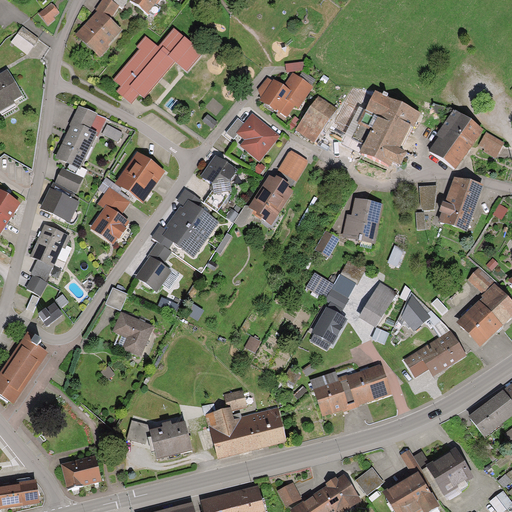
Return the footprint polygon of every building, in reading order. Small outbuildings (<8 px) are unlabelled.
[(102,0),(101,1),(111,10),(117,4),(112,0),(102,0)] [(157,0),(131,0),(148,12),(157,0)] [(60,9),(52,1),(38,14),(48,25),(55,18),(52,16),(60,9)] [(111,10),(101,1),(95,8),(99,12),(105,17),(111,10)] [(105,17),(99,12),(86,25),(84,23),(77,32),(96,49),(104,39),(106,42),(118,29),(105,17)] [(138,43),(141,45),(114,77),(121,83),(116,88),(127,97),(131,91),(134,94),(139,89),(143,93),(174,58),(186,68),(201,51),(173,27),(157,46),(144,35),(138,43)] [(34,47),(39,40),(23,28),(18,35),(34,47)] [(302,60),(284,62),(285,70),(302,68),(302,60)] [(0,108),(22,95),(8,73),(0,77),(0,108)] [(327,77),(322,73),(318,78),(323,82),(327,77)] [(275,83),(269,80),(259,93),(263,100),(279,112),(289,99),(298,107),(313,87),(295,75),(286,89),(276,82),(275,83)] [(381,93),(374,89),(366,106),(379,113),(364,144),(360,152),(387,165),(391,158),(399,163),(404,152),(396,148),(415,109),(386,95),(387,93),(382,90),(381,93)] [(303,114),(323,128),(335,110),(315,97),(303,114)] [(445,107),(432,100),(428,108),(441,115),(445,107)] [(72,122),(94,132),(97,134),(106,115),(79,103),(70,121),(72,122)] [(366,106),(360,103),(345,134),(364,144),(379,113),(366,106)] [(452,125),(461,113),(453,108),(436,133),(443,138),(452,125)] [(215,121),(206,113),(201,119),(209,127),(215,121)] [(244,123),(238,130),(250,141),(245,148),(258,158),(277,134),(252,113),(244,123)] [(452,125),(472,139),(481,127),(461,113),(452,125)] [(323,128),(303,114),(296,124),(316,138),(323,128)] [(238,130),(244,123),(236,117),(223,134),(230,140),(238,130)] [(94,132),(72,122),(57,155),(73,163),(79,152),(81,152),(86,141),(89,143),(94,132)] [(121,130),(106,122),(101,133),(116,141),(121,130)] [(472,139),(452,125),(443,138),(433,152),(453,166),(472,139)] [(502,138),(486,129),(478,142),(485,147),(484,149),(492,154),(502,138)] [(305,161),(288,150),(278,167),(295,178),(305,161)] [(149,165),(134,154),(128,162),(131,165),(120,180),(141,195),(152,180),(154,181),(163,169),(152,161),(149,165)] [(212,188),(224,198),(230,191),(228,179),(236,169),(216,154),(201,174),(211,181),(212,188)] [(264,166),(257,161),(252,167),(259,172),(264,166)] [(55,182),(73,190),(83,170),(77,166),(73,174),(62,168),(55,182)] [(440,222),(464,230),(480,184),(456,176),(440,222)] [(109,185),(117,190),(119,187),(105,177),(97,188),(104,193),(109,185)] [(275,211),(289,190),(271,177),(264,187),(262,186),(249,205),(260,212),(258,215),(265,219),(272,209),(275,211)] [(73,190),(55,182),(52,188),(70,197),(73,190)] [(104,193),(122,205),(128,198),(117,190),(109,185),(104,193)] [(188,200),(194,205),(200,197),(185,186),(177,197),(186,203),(188,200)] [(435,187),(420,186),(419,208),(434,209),(435,187)] [(70,197),(52,188),(43,206),(65,217),(69,208),(72,210),(76,200),(70,197)] [(224,198),(212,188),(203,199),(216,209),(224,198)] [(0,211),(8,217),(18,201),(0,189),(0,211)] [(122,205),(104,193),(98,201),(105,206),(116,214),(122,205)] [(352,216),(347,215),(343,233),(361,236),(361,235),(372,237),(378,203),(355,198),(352,216)] [(188,200),(186,203),(176,216),(201,234),(213,218),(194,205),(188,200)] [(252,208),(244,203),(233,220),(241,226),(252,208)] [(507,209),(498,203),(491,213),(499,219),(507,209)] [(116,214),(105,206),(92,227),(112,240),(125,219),(116,214)] [(236,211),(229,207),(224,215),(230,219),(236,211)] [(0,228),(8,217),(0,211),(0,228)] [(425,212),(414,212),(415,230),(426,229),(425,212)] [(164,233),(172,238),(189,251),(201,234),(176,216),(166,230),(164,233)] [(29,253),(38,257),(51,264),(56,255),(62,258),(67,247),(63,246),(69,233),(44,222),(29,253)] [(164,233),(166,230),(160,225),(152,236),(158,240),(166,246),(172,238),(164,233)] [(231,233),(225,229),(214,247),(220,250),(231,233)] [(339,238),(325,230),(314,249),(327,257),(339,238)] [(166,246),(158,240),(149,252),(160,260),(169,248),(166,246)] [(395,249),(390,266),(401,269),(406,252),(395,249)] [(490,256),(484,263),(490,268),(497,262),(490,256)] [(51,264),(38,257),(31,271),(34,273),(45,278),(51,264)] [(137,275),(154,287),(167,270),(150,257),(137,275)] [(216,264),(209,259),(205,265),(211,270),(216,264)] [(340,274),(355,283),(365,264),(346,259),(338,273),(340,274)] [(491,281),(477,266),(467,275),(481,291),(491,281)] [(334,283),(315,272),(306,288),(325,298),(331,288),(334,283)] [(45,278),(34,273),(27,288),(40,294),(47,279),(45,278)] [(331,288),(348,298),(357,283),(355,283),(340,274),(334,283),(331,288)] [(397,292),(381,282),(360,317),(376,326),(397,292)] [(480,341),(511,309),(511,300),(495,283),(482,295),(484,298),(469,313),(466,310),(459,318),(459,325),(463,329),(465,326),(480,341)] [(127,290),(113,285),(106,301),(120,307),(127,290)] [(331,288),(325,298),(343,309),(350,299),(348,298),(331,288)] [(431,329),(433,328),(440,339),(452,332),(431,310),(428,313),(412,294),(403,315),(416,330),(425,322),(431,329)] [(437,298),(432,303),(442,315),(448,310),(437,298)] [(177,315),(180,307),(163,300),(160,307),(177,315)] [(53,302),(38,313),(47,324),(62,313),(53,302)] [(347,321),(326,309),(312,333),(314,334),(332,344),(333,345),(347,321)] [(151,324),(120,311),(113,328),(126,334),(121,346),(139,354),(151,324)] [(389,333),(378,328),(372,339),(384,345),(389,333)] [(31,331),(2,371),(0,369),(0,391),(9,398),(44,349),(38,344),(41,339),(31,331)] [(419,352),(427,366),(431,372),(464,353),(452,332),(440,339),(430,345),(428,341),(417,348),(419,352)] [(258,338),(248,333),(242,345),(252,350),(258,338)] [(332,344),(314,334),(311,340),(327,351),(332,344)] [(427,366),(419,352),(416,355),(413,350),(402,356),(413,374),(427,366)] [(314,367),(309,360),(301,365),(305,372),(314,367)] [(347,375),(356,401),(389,390),(380,364),(347,375)] [(112,372),(107,365),(101,369),(107,376),(112,372)] [(312,387),(337,378),(334,370),(309,379),(312,387)] [(337,378),(346,404),(356,401),(347,375),(337,378)] [(346,404),(337,378),(312,387),(321,413),(346,404)] [(226,406),(226,408),(245,403),(241,388),(223,393),(226,406)] [(511,401),(503,390),(470,416),(486,436),(511,415),(511,401)] [(206,411),(215,409),(213,401),(200,404),(202,412),(206,411)] [(215,409),(206,411),(209,423),(229,418),(226,408),(226,406),(215,409)] [(250,413),(257,444),(284,438),(276,407),(250,413)] [(257,444),(250,413),(229,418),(209,423),(216,454),(257,444)] [(146,422),(129,418),(125,435),(141,439),(146,422)] [(161,426),(149,429),(155,456),(192,448),(185,420),(172,423),(171,419),(160,421),(161,426)] [(409,466),(418,461),(409,447),(401,452),(409,466)] [(429,464),(444,490),(470,475),(454,449),(429,464)] [(95,456),(60,463),(65,491),(100,484),(95,456)] [(418,461),(409,466),(413,473),(417,471),(422,468),(418,461)] [(444,490),(429,464),(422,468),(438,495),(444,490)] [(380,481),(369,465),(353,476),(365,492),(380,481)] [(417,471),(433,498),(438,495),(422,468),(417,471)] [(408,511),(433,498),(417,471),(413,473),(386,489),(399,511),(408,511)] [(294,511),(329,511),(347,501),(350,505),(360,498),(343,474),(337,478),(334,475),(325,481),(327,484),(292,507),(294,511)] [(0,508),(40,503),(37,479),(19,482),(19,484),(0,486),(0,508)] [(301,498),(292,482),(276,491),(285,507),(301,498)] [(231,494),(236,511),(264,511),(259,488),(231,494)] [(500,490),(488,500),(497,511),(498,511),(510,502),(500,490)] [(236,511),(231,494),(201,501),(203,511),(236,511)] [(196,511),(194,501),(163,508),(163,511),(196,511)]
